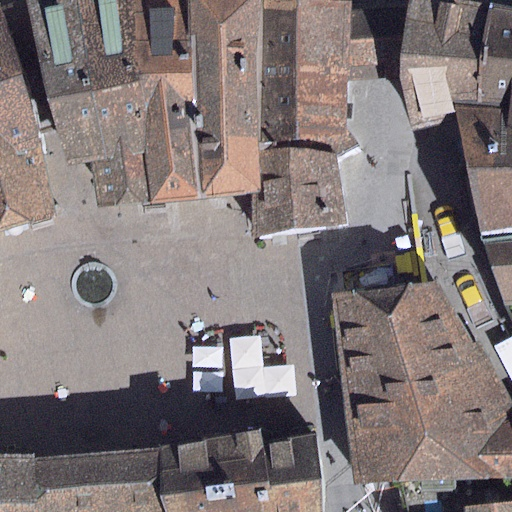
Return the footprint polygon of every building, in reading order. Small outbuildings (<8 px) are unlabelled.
[(136,0),(25,0),(42,82),(66,163),(91,164),(95,207),(148,203),(141,82),(136,0)] [(136,0),(141,82),(148,203),(252,194),(262,192),(258,150),(260,0),(136,0)] [(353,3),(312,0),(260,0),(258,150),(334,155),(358,147),(346,132),(349,79),(353,3)] [(386,0),(385,1),(353,3),(349,79),(380,78),(399,78),(410,0),(386,0)] [(489,8),(453,0),(410,0),(399,78),(410,125),(458,128),(453,103),(478,103),(489,8)] [(0,6),(0,236),(66,217),(48,155),(43,142),(3,5),(0,6)] [(511,104),(511,11),(489,8),(478,103),(511,104)] [(511,104),(478,103),(453,103),(458,128),(482,237),(511,233),(511,104)] [(348,227),(334,155),(258,150),(262,192),(252,194),(255,238),(348,227)] [(511,233),(482,237),(508,304),(511,303),(511,233)] [(511,403),(457,290),(341,294),(360,482),(397,486),(449,489),(511,495),(511,403)] [(222,449),(201,448),(211,511),(325,511),(323,485),(316,437),(224,438),(222,449)] [(41,459),(0,457),(0,511),(211,511),(201,448),(43,465),(41,459)] [(511,511),(511,495),(449,489),(453,511),(511,511)]
